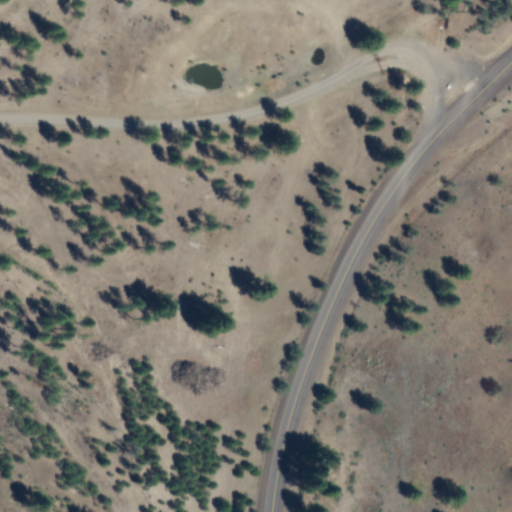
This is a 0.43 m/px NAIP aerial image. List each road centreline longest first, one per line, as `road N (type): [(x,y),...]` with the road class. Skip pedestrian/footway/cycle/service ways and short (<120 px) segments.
road 1 (tertiary): [(267,511),(294,361),(385,192),(511,45)]
road 2 (residential): [(465,94),(413,52),(374,51),(278,100),(0,130)]
